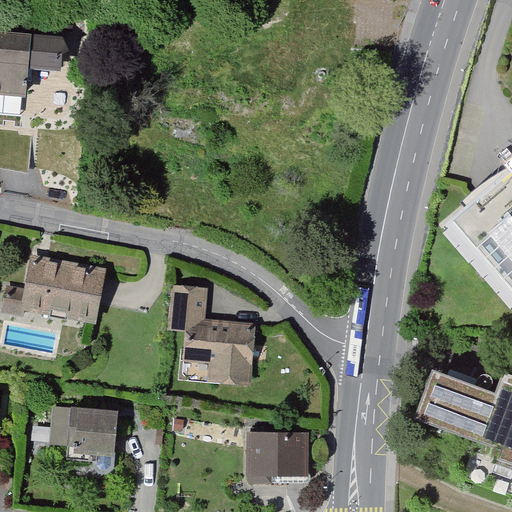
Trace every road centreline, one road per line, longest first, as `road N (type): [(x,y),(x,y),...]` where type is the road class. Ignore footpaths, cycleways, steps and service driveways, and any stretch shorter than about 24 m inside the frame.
road 1 (residential): [(0,208),(193,246),(264,278),(307,326),(370,347)]
road 2 (tertiary): [(370,347),(398,171),(447,0)]
road 3 (tertiary): [(357,511),(370,347)]
